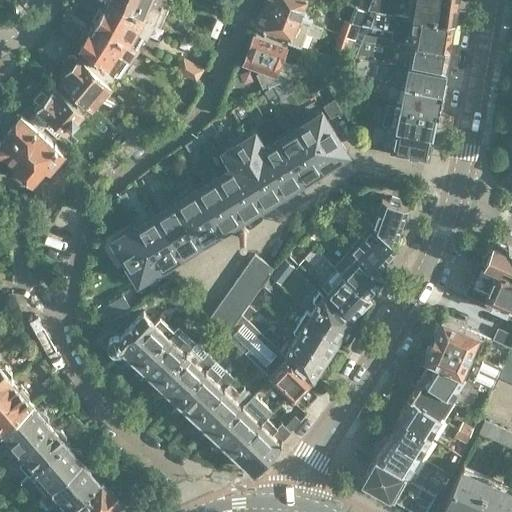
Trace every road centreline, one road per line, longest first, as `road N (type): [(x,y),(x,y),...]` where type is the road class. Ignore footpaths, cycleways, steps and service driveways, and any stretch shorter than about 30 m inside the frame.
road 1 (residential): [(248,0),(202,115),(118,178),(87,216),(65,285),(46,313)]
road 2 (tertiary): [(309,456),(393,327),(456,194)]
road 3 (residential): [(199,511),(187,488),(90,391),(46,313)]
road 4 (tertiary): [(456,194),(493,0)]
